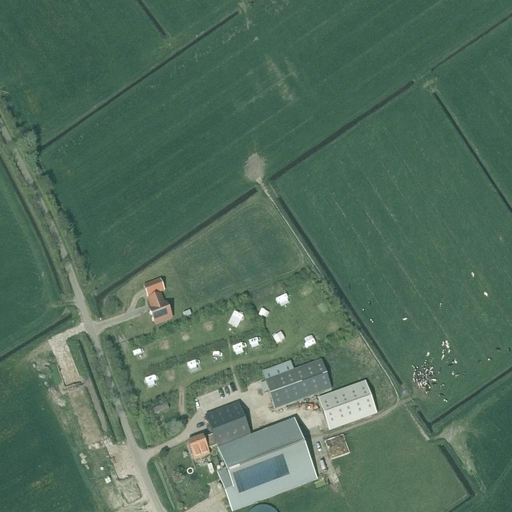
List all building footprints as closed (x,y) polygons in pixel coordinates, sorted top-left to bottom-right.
[(144,288),(147,298),(164,291),(161,282),(144,288)] [(160,296),(149,301),(152,310),(149,311),(155,326),(172,319),(166,304),(164,305),(160,296)] [(265,383),(275,411),(332,391),(321,363),(294,372),(265,383)] [(262,374),(265,383),(294,372),(291,364),(262,374)] [(365,385),(319,402),(329,433),(377,416),(365,385)] [(151,410),(153,416),(169,410),(167,404),(151,410)] [(205,417),(213,437),(217,448),(227,473),(218,476),(231,511),(232,511),(317,480),(297,429),(254,446),(238,405),(205,417)] [(217,448),(213,437),(204,440),(203,438),(187,444),(194,463),(210,457),(208,451),(217,448)]
